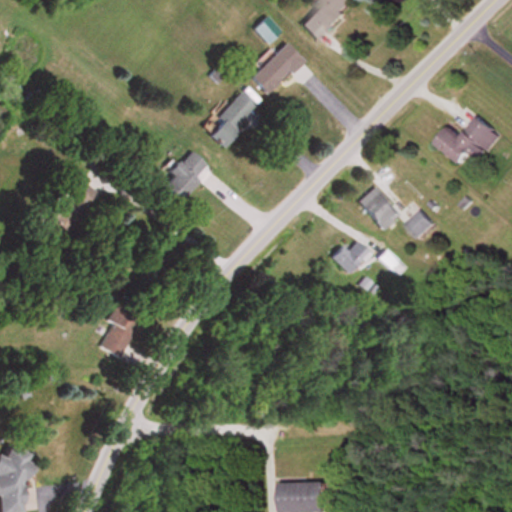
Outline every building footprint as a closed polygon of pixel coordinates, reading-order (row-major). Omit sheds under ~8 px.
[(356,2),(353,0),(321,0),(322,1),(298,27),(316,44),(356,2)] [(249,31),(264,45),(276,33),(261,19),(249,31)] [(300,62),(282,45),(246,80),(264,98),(300,62)] [(253,110),(235,94),(201,134),(218,149),(253,110)] [(436,146),(464,167),(471,157),(482,164),(502,137),(477,119),(462,140),(449,130),(436,146)] [(205,171),(185,152),(152,186),(171,205),(205,171)] [(66,236),(93,192),(69,177),(42,221),(66,236)] [(357,205),(382,232),(399,216),(373,189),(357,205)] [(419,241),(435,227),(422,213),(406,228),(419,241)] [(329,259),(348,277),(368,255),(356,243),(347,253),(341,247),(329,259)] [(377,260),(397,278),(405,270),(385,251),(377,260)] [(94,334),(102,338),(96,349),(117,361),(140,320),(112,304),(94,334)] [(0,511),(19,511),(19,488),(28,466),(24,464),(24,455),(3,447),(0,454),(0,511)] [(282,485),(281,511),(325,511),(326,485),(282,485)]
